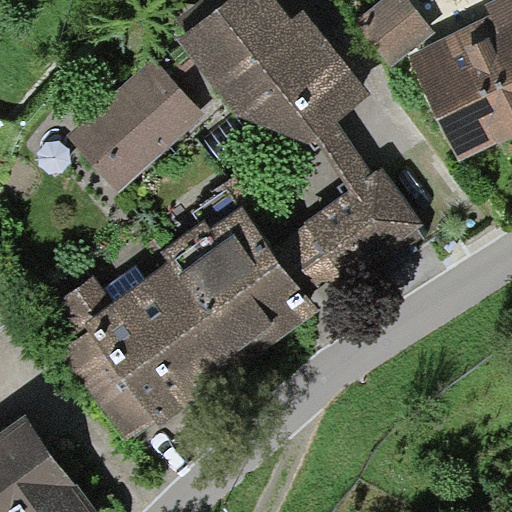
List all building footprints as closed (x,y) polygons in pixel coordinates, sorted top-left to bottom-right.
[(302,127),(315,120),(335,106),(367,78),(309,0),(202,0),(178,20),(238,101),(302,127)] [(435,26),(415,0),(371,0),(357,11),(392,59),(435,26)] [(463,147),(511,122),(511,0),(490,0),(493,6),(415,44),(463,147)] [(117,183),(206,105),(158,50),(69,128),(117,183)] [(372,162),(335,106),(315,120),(351,180),(275,232),(308,278),(323,268),(336,274),(362,258),(369,269),(428,227),(381,155),(372,162)] [(63,342),(125,426),(234,351),(319,293),(308,278),(275,232),(244,188),(206,216),(202,211),(166,237),(170,243),(109,287),(93,266),(41,305),(67,340),(63,342)] [(0,511),(101,511),(111,505),(30,397),(0,418),(0,511)]
